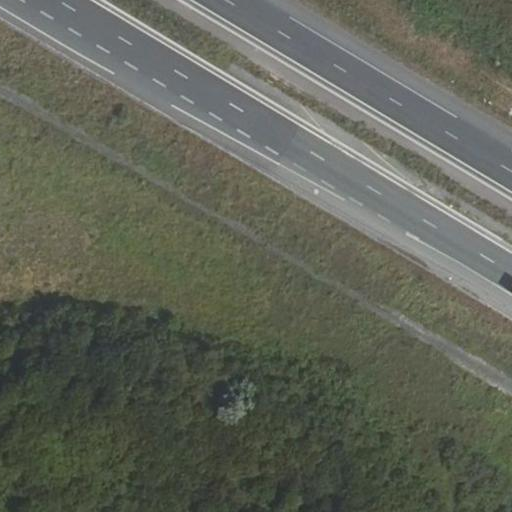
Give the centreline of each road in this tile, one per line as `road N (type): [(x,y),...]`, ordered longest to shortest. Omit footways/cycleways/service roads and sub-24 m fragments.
road 1 (track): [(0,95),(511,390)]
road 2 (trunk): [(53,0),(511,267)]
road 3 (trunk): [(511,171),(226,0)]
